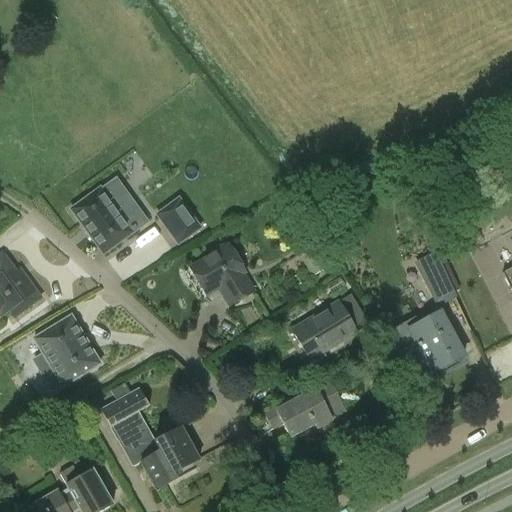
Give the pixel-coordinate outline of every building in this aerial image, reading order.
[(146,224),(136,209),(121,220),(101,192),(99,190),(70,211),(81,226),(91,241),(91,240),(103,256),(146,224)] [(178,246),(199,230),(178,201),(156,217),(178,246)] [(295,252),(311,278),(335,264),(319,238),(295,252)] [(190,270),(206,296),(219,288),(230,307),(252,293),(241,275),(244,273),(229,247),(225,249),(219,248),(212,252),(210,258),(190,270)] [(2,254),(0,255),(0,318),(9,312),(14,318),(41,299),(19,269),(15,272),(2,254)] [(417,269),(437,309),(457,299),(436,259),(417,269)] [(511,268),(500,275),(511,297),(511,268)] [(351,296),(339,303),(338,303),(290,331),(309,362),(310,362),(312,366),(325,358),(323,354),(357,333),(369,326),(351,296)] [(439,313),(418,324),(414,318),(384,334),(413,386),(463,359),(439,313)] [(35,361),(44,376),(52,371),(61,386),(62,388),(64,387),(97,367),(99,366),(98,363),(97,364),(71,321),(72,320),(70,318),(68,319),(68,320),(36,340),(35,339),(33,341),(34,343),(35,343),(43,356),(35,361)] [(330,383),(288,406),(285,401),(261,413),(268,425),(278,419),(289,439),(313,426),(315,430),(346,413),(330,383)] [(110,392),(115,402),(99,411),(116,442),(117,441),(132,469),(141,464),(156,491),(176,480),(173,475),(198,461),(181,430),(155,444),(138,413),(148,408),(138,389),(130,394),(124,384),(110,392)] [(67,490),(59,494),(57,492),(28,508),(30,511),(78,511),(80,511),(79,511),(103,511),(112,507),(92,471),(79,478),(72,467),(59,475),(65,486),(67,490)]
